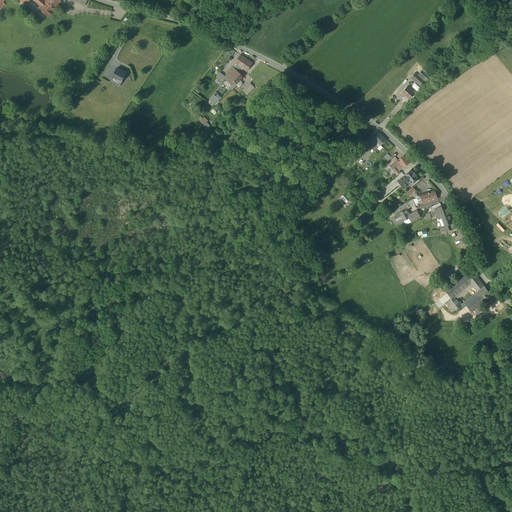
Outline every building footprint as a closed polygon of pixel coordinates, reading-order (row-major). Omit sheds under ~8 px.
[(34,0),(41,6),(39,9),(48,16),(60,2),(61,0),(45,0),(45,1),(44,0),(34,0)] [(235,63),(241,67),(246,59),(240,55),(235,63)] [(252,63),(246,59),(241,67),(247,71),(252,63)] [(228,77),(231,79),(238,71),(240,69),(241,67),(235,63),(232,67),(232,66),(226,75),(228,77)] [(112,76),(122,81),(126,73),(117,68),(112,76)] [(240,73),(238,71),(231,79),(235,82),(236,84),(236,83),(240,79),(243,76),(240,73)] [(420,87),(425,82),(417,75),(414,72),(410,78),(420,87)] [(420,72),(417,75),(425,82),(426,83),(429,80),(420,72)] [(110,79),(120,85),(122,81),(112,76),(110,79)] [(232,85),(235,82),(231,79),(228,77),(226,80),(232,85)] [(242,90),(246,95),(254,87),(250,83),(242,90)] [(405,96),(409,99),(414,93),(407,86),(399,95),(403,98),(405,96)] [(210,100),(214,104),(219,100),(215,96),(212,99),(211,98),(210,100)] [(376,148),(377,147),(379,145),(380,146),(380,145),(381,145),(386,140),(379,133),(370,142),(371,143),(369,146),(372,149),(374,151),(376,148)] [(357,156),(358,155),(362,151),(363,149),(361,146),(354,153),(357,156)] [(341,164),(344,167),(347,164),(349,166),(354,161),(354,160),(356,159),(359,157),(358,155),(357,156),(354,153),(341,164)] [(399,163),(403,167),(410,162),(403,155),(397,160),(399,163)] [(390,166),(392,169),(393,168),(396,165),(397,165),(399,163),(397,160),(390,166)] [(397,181),(400,183),(402,186),(409,181),(411,184),(419,178),(416,175),(414,172),(411,169),(404,175),(397,181)] [(416,198),(418,203),(423,202),(423,203),(437,198),(434,190),(417,196),(416,198)] [(350,199),(345,193),(341,197),(346,203),(350,199)] [(400,213),(405,210),(415,204),(412,199),(392,211),(395,215),(400,213)] [(441,206),(438,208),(440,213),(441,216),(448,214),(445,205),(441,206)] [(502,218),(510,211),(504,205),(496,211),(502,218)] [(404,220),(408,217),(408,216),(405,210),(400,213),(404,220)] [(417,211),(408,216),(408,217),(411,222),(420,217),(417,211)] [(395,215),(399,223),(403,220),(404,220),(400,213),(395,215)] [(441,217),(442,218),(445,225),(452,223),(448,214),(441,216),(441,217)] [(370,261),(368,258),(358,263),(360,266),(370,261)] [(445,291),(447,293),(451,298),(454,296),(454,297),(454,296),(470,283),(473,287),(477,291),(484,286),(471,270),(445,291)] [(454,296),(457,300),(473,287),(470,283),(454,296)] [(475,292),(481,300),(482,299),(490,293),(484,286),(477,291),(475,292)] [(466,305),(471,312),(473,310),(481,304),(484,302),(482,299),(481,300),(475,292),(463,302),(466,305)] [(448,301),(451,298),(447,293),(435,303),(439,309),(448,301)] [(448,301),(455,310),(458,308),(461,305),(461,304),(457,300),(454,296),(454,297),(454,296),(451,298),(448,301)] [(473,310),(477,314),(484,308),(481,304),(473,310)]
